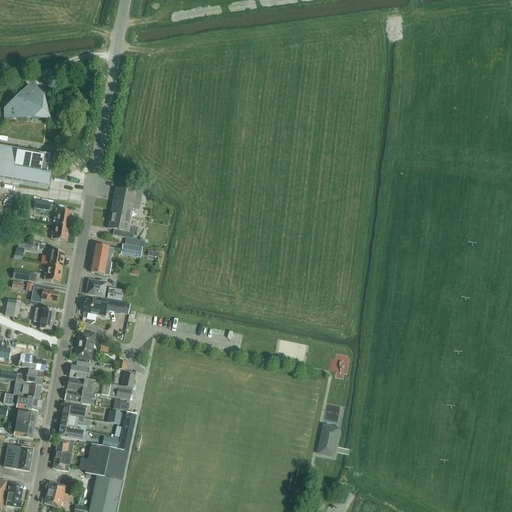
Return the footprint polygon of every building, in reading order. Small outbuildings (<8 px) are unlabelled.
[(15,101),(13,99),(4,109),(5,119),(15,120),(15,118),(40,119),(50,118),(47,110),(52,109),(49,96),(42,99),(31,86),(15,101)] [(49,174),(47,173),(50,153),(0,144),(0,181),(21,186),(21,185),(47,189),(49,174)] [(113,201),(110,215),(130,219),(132,210),(138,211),(142,194),(121,190),(115,189),(113,201)] [(49,211),(51,202),(35,200),(33,208),(49,211)] [(72,212),(56,210),(55,216),(57,216),(55,225),(69,227),(72,212)] [(113,230),(112,236),(118,237),(133,240),(135,229),(128,228),(130,219),(110,215),(107,229),(113,230)] [(52,233),(51,240),(66,242),(69,227),(55,225),(54,234),(52,233)] [(42,242),(43,236),(31,234),(30,239),(42,242)] [(37,251),(38,244),(18,240),(17,248),(24,249),(37,251)] [(125,253),(124,255),(140,258),(142,248),(138,247),(126,245),(122,244),(121,252),(125,253)] [(94,248),(93,253),(94,253),(93,259),(110,263),(111,256),(112,254),(113,249),(96,246),(95,248),(94,248)] [(15,248),(13,259),(21,261),(24,249),(17,248),(15,248)] [(64,253),(49,251),(48,257),(50,257),(48,266),(62,268),(64,253)] [(90,273),(103,276),(103,275),(108,275),(110,263),(93,259),(92,266),(91,266),(90,271),(91,271),(90,273)] [(45,274),(44,280),(59,283),(62,268),(48,266),(47,275),(45,274)] [(14,271),(12,279),(28,282),(35,283),(36,275),(29,273),(14,271)] [(103,297),(106,282),(100,281),(99,283),(89,281),(87,294),(103,297)] [(13,282),(11,288),(21,290),(22,283),(13,282)] [(108,288),(106,298),(120,300),(121,290),(108,288)] [(33,295),(42,297),(41,300),(56,303),(58,293),(43,290),(40,290),(39,292),(34,291),(33,295)] [(12,317),(15,301),(7,300),(4,315),(12,317)] [(104,316),(105,310),(106,303),(85,300),(83,313),(104,316)] [(106,300),(106,303),(105,310),(127,314),(129,304),(106,300)] [(33,322),(40,323),(39,329),(51,331),(54,313),(36,309),(33,322)] [(76,358),(90,360),(92,347),(93,347),(95,336),(80,333),(76,358)] [(101,342),(100,351),(107,352),(109,344),(101,342)] [(11,350),(0,348),(0,358),(9,360),(11,350)] [(17,354),(14,367),(44,372),(45,362),(30,360),(31,356),(17,354)] [(125,371),(126,362),(118,361),(116,369),(125,371)] [(77,362),(76,367),(71,366),(69,378),(80,380),(86,381),(89,364),(77,362)] [(0,372),(0,373),(0,379),(15,382),(23,383),(41,386),(43,374),(27,371),(26,375),(16,374),(16,375),(0,372)] [(132,388),(135,373),(125,371),(121,385),(132,388)] [(68,380),(66,390),(75,391),(92,394),(94,382),(86,381),(80,380),(79,382),(68,380)] [(15,382),(12,395),(39,400),(41,388),(23,385),(23,383),(15,382)] [(111,385),(108,397),(129,401),(132,389),(111,385)] [(75,393),(66,392),(64,401),(90,406),(91,400),(92,394),(75,391),(75,393)] [(16,406),(16,409),(37,412),(39,400),(12,395),(4,394),(3,404),(16,406)] [(114,401),(113,409),(128,412),(129,404),(114,401)] [(64,404),(62,415),(78,418),(85,419),(87,407),(64,404)] [(20,413),(18,412),(16,424),(34,427),(36,415),(24,413),(25,412),(21,411),(20,413)] [(109,412),(106,423),(118,426),(121,414),(109,412)] [(91,445),(86,469),(85,473),(97,476),(90,508),(75,505),(74,511),(114,511),(136,416),(126,413),(118,451),(91,445)] [(62,415),(60,427),(76,430),(76,431),(84,432),(85,432),(86,428),(77,426),(78,418),(62,415)] [(12,436),(14,436),(32,439),(34,427),(16,424),(8,422),(7,430),(12,436)] [(60,427),(58,437),(74,440),(83,441),(84,432),(76,431),(76,430),(60,427)] [(325,427),(319,454),(333,457),(338,430),(325,427)] [(0,449),(8,451),(6,461),(13,462),(12,469),(29,472),(33,450),(16,447),(17,439),(2,436),(0,447),(0,449)] [(104,437),(102,447),(117,450),(119,440),(104,437)] [(57,442),(52,470),(68,473),(73,444),(57,442)] [(84,471),(87,460),(80,458),(78,469),(84,471)] [(60,509),(61,503),(68,504),(70,496),(64,494),(65,487),(49,483),(44,505),(60,509)] [(23,491),(9,488),(8,495),(4,494),(3,502),(6,503),(6,507),(19,509),(23,491)]
